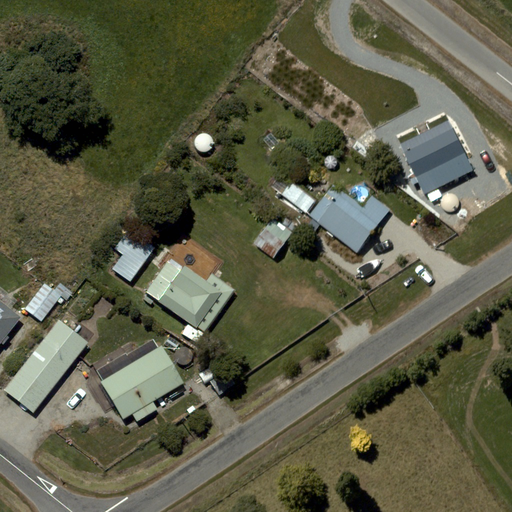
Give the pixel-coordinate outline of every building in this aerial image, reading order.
[(292,181),(281,195),(306,216),(317,202),(292,181)] [(332,191),(310,221),(361,257),(393,211),(371,195),(360,210),(332,191)] [(266,227),(254,243),(276,261),(288,245),(266,227)] [(130,284),(150,260),(131,244),(111,268),(130,284)] [(205,283),(168,254),(141,289),(200,336),(234,292),(212,274),(205,283)] [(60,297),(44,285),(24,311),(39,323),(60,297)] [(0,306),(0,349),(21,323),(0,306)] [(55,321),(1,394),(33,418),(87,345),(55,321)] [(181,388),(158,348),(148,355),(138,339),(90,367),(122,422),(131,417),(135,425),(156,413),(151,405),(181,388)]
